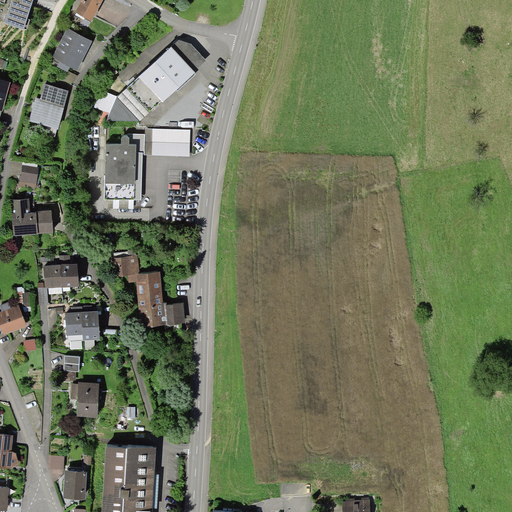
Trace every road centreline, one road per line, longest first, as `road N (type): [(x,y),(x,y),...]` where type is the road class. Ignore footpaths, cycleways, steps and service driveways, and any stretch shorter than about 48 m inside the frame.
road 1 (secondary): [(244,39),(208,198),(193,511)]
road 2 (residential): [(61,0),(12,125),(0,193)]
road 3 (unknown): [(152,9),(104,45),(68,114)]
road 4 (residential): [(45,488),(0,366)]
